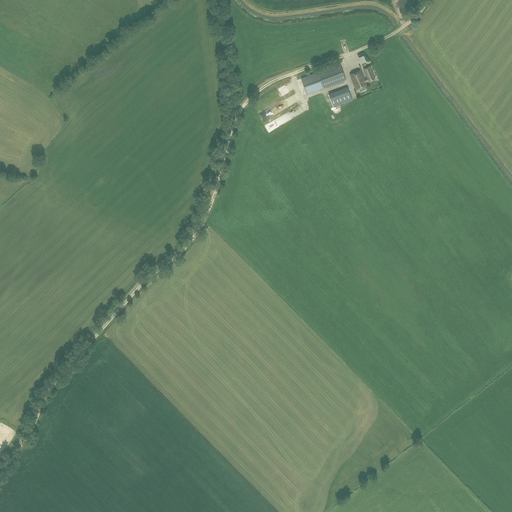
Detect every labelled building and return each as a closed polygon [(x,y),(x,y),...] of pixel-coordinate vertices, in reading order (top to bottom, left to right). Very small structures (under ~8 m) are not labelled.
[(342,44),(345,52),(350,50),(348,42),(342,44)] [(340,64),(318,72),(301,78),(307,94),(324,88),(324,87),(346,80),(340,64)] [(367,78),(365,79),(366,82),(368,81),(368,82),(375,79),(370,66),(363,69),(367,78)] [(366,82),(365,79),(361,70),(350,74),(356,90),(367,85),(366,82)] [(292,88),(296,87),(294,82),(281,87),(284,95),(294,91),(292,88)] [(349,87),(330,93),(334,105),(353,99),(349,87)] [(260,115),(264,122),(298,102),(295,95),(260,115)] [(302,105),(284,114),(288,121),(305,113),(302,105)]
